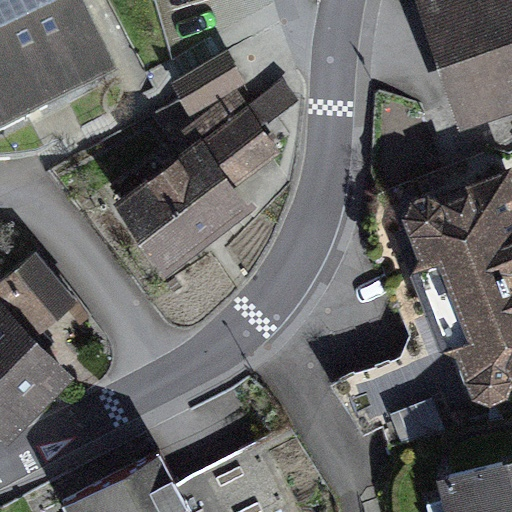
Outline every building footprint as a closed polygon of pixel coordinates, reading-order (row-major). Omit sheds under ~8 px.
[(0,0),(0,146),(113,72),(73,0),(0,0)] [(511,0),(429,0),(415,5),(461,137),(511,118),(511,0)] [(227,53),(171,86),(189,120),(246,86),(227,53)] [(112,208),(164,284),(254,215),(234,192),(282,155),(261,131),(299,104),(282,81),(249,108),(237,93),(181,132),(193,148),(112,208)] [(511,391),(511,390),(511,177),(510,174),(444,202),(426,198),(408,204),(399,221),(418,268),(413,281),(442,358),(457,365),(473,404),(491,410),(508,403),(511,391)] [(0,442),(9,451),(75,382),(34,345),(79,307),(35,254),(0,284),(0,442)] [(446,431),(433,399),(390,416),(403,448),(446,431)] [(63,511),(187,511),(160,458),(62,510),(63,511)] [(511,511),(511,466),(436,487),(442,511),(511,511)]
